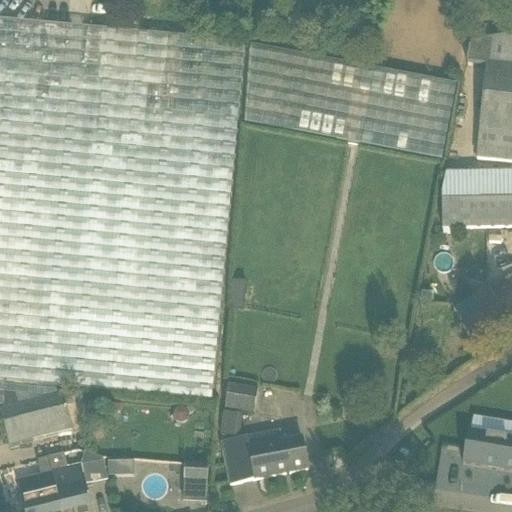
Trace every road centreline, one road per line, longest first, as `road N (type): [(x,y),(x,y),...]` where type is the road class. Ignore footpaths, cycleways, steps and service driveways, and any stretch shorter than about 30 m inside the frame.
road 1 (residential): [(340,497),(410,424),(511,366)]
road 2 (residential): [(498,511),(377,497)]
